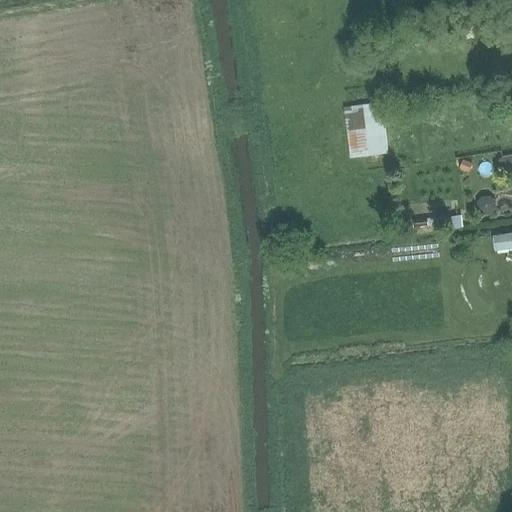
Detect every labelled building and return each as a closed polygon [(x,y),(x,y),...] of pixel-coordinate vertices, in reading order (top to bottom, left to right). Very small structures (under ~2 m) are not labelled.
[(343,109),(349,159),(387,154),(384,128),(395,126),(392,106),(383,107),(382,104),(343,109)] [(511,155),(502,157),(504,171),(506,170),(506,174),(511,173),(511,155)] [(467,172),(471,163),(462,159),(458,168),(467,172)] [(459,226),(458,215),(448,216),(449,227),(459,226)] [(414,231),(440,227),(439,218),(413,221),(414,231)] [(496,252),(511,249),(511,234),(493,237),(496,252)]
